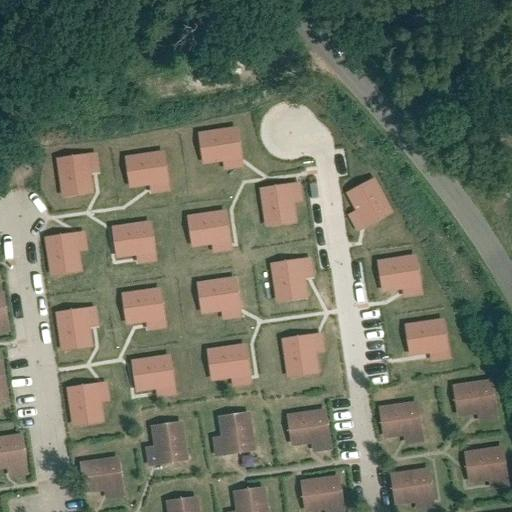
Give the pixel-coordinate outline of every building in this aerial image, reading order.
[(242,158),(201,164),(206,197),(226,194),(228,204),(248,201),(242,158)] [(169,176),(128,182),(133,216),(153,213),(155,223),(176,220),(169,176)] [(383,177),(351,190),(359,210),(353,213),(360,230),(398,215),(383,177)] [(96,178),(55,184),(61,223),(93,218),(90,198),(99,197),(96,178)] [(300,221),(259,226),(265,265),(297,261),(294,241),(302,239),(300,221)] [(232,231),(191,237),(196,270),(217,267),(218,277),(239,274),(232,231)] [(157,240),(115,247),(121,280),(141,277),(143,287),(163,284),(157,240)] [(399,285),(394,244),(361,248),(363,268),(353,270),(356,290),(399,285)] [(90,251),(49,257),(55,296),(87,291),(84,271),(92,270),(90,251)] [(309,288),(269,293),(274,332),(306,328),(304,308),(312,306),(309,288)] [(4,291),(0,291),(0,335),(11,334),(4,291)] [(241,293),(200,299),(205,333),(226,330),(227,340),(248,337),(241,293)] [(421,295),(380,301),(385,334),(406,331),(407,342),(428,338),(421,295)] [(165,301),(124,308),(129,341),(149,338),(151,348),(172,345),(165,301)] [(98,321),(58,326),(63,365),(95,361),(93,341),(101,339),(98,321)] [(318,348),(278,353),(283,392),(316,388),(313,368),(321,366),(318,348)] [(250,351),(209,357),(214,390),(235,387),(236,397),(257,394),(250,351)] [(412,354),(371,360),(376,393),(397,390),(398,400),(419,397),(412,354)] [(0,401),(8,400),(3,359),(0,359),(0,401)] [(174,362),(133,368),(138,402),(158,398),(160,409),(180,406),(174,362)] [(105,377),(65,383),(71,422),(103,417),(100,397),(108,396),(105,377)] [(492,379),(451,385),(456,418),(477,415),(478,425),(499,422),(492,379)] [(419,405),(378,411),(383,444),(404,441),(405,451),(426,448),(419,405)] [(326,409),(285,415),(290,448),(310,445),(312,456),(332,453),(326,409)] [(257,452),(251,411),(218,415),(220,436),(210,437),(213,458),(257,452)] [(188,463),(183,422),(150,426),(152,446),(142,448),(145,468),(188,463)] [(22,434),(0,437),(0,471),(7,470),(8,480),(29,477),(22,434)] [(503,445),(462,451),(467,485),(487,482),(489,492),(510,489),(503,445)] [(119,457),(77,463),(82,496),(103,493),(104,504),(125,500),(119,457)] [(431,468),(390,474),(395,508),(415,505),(416,511),(435,511),(437,511),(431,468)] [(346,511),(341,475),(300,481),(304,511),(320,511),(325,511),(346,511)] [(268,511),(265,486),(232,490),(234,511),(225,511),(268,511)] [(200,511),(198,496),(165,501),(166,511),(200,511)]
